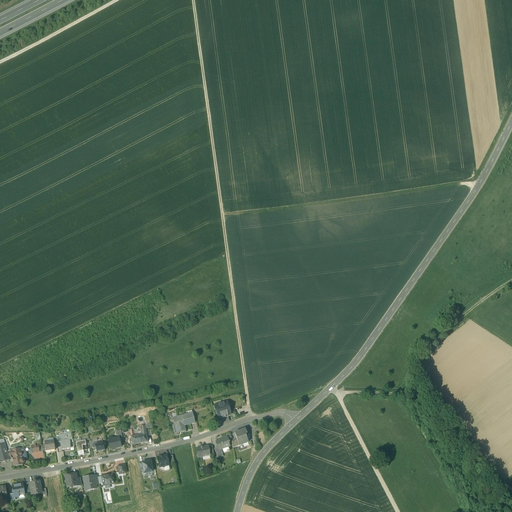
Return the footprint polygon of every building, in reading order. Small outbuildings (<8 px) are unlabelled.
[(423,400),(423,398),(422,396),(421,395),(420,394),(418,393),(416,394),(414,395),(413,397),(413,399),(413,401),(414,402),(416,403),(418,404),(420,403),(421,402),(423,400)] [(231,415),(227,402),(221,403),(225,416),(231,415)] [(221,403),(215,405),(218,418),(225,416),(221,403)] [(192,414),(173,419),(177,433),(185,431),(184,426),(195,423),(192,414)] [(241,431),(239,432),(239,431),(234,433),(237,440),(239,445),(248,442),(245,434),(247,433),(245,429),(241,431)] [(142,435),(138,436),(140,444),(147,442),(147,438),(148,438),(148,436),(146,436),(145,432),(142,433),(142,435)] [(67,434),(60,435),(61,437),(61,441),(61,442),(62,449),(70,448),(69,440),(72,440),(71,436),(67,436),(67,434)] [(134,436),(131,437),(131,439),(130,440),(130,442),(132,441),(132,445),(140,444),(138,436),(134,436)] [(223,439),(216,442),(218,447),(219,450),(221,450),(229,446),(228,442),(229,442),(226,436),(223,438),(223,439)] [(118,438),(108,440),(110,450),(112,449),(112,450),(113,450),(115,450),(115,449),(115,448),(121,447),(119,440),(119,438),(118,438)] [(53,440),(44,442),(45,448),(46,450),(50,449),(50,450),(55,450),(54,444),(53,440)] [(85,441),(76,442),(78,456),(88,454),(85,441)] [(102,441),(92,443),(92,445),(93,448),(94,448),(94,450),(96,450),(97,452),(104,451),(103,446),(103,443),(102,441)] [(0,445),(0,461),(0,462),(9,460),(7,451),(5,444),(0,445)] [(38,445),(31,446),(32,453),(40,452),(39,452),(39,447),(38,445)] [(205,446),(199,448),(196,448),(197,454),(197,455),(197,457),(198,457),(198,458),(199,458),(201,458),(202,457),(206,456),(206,455),(209,455),(210,455),(208,447),(208,446),(205,447),(205,446)] [(221,450),(219,450),(218,447),(214,448),(218,458),(223,456),(221,450)] [(20,448),(7,451),(9,460),(10,460),(10,459),(13,458),(13,461),(12,463),(13,465),(14,466),(14,467),(23,465),(22,464),(24,463),(25,462),(24,460),(23,459),(22,459),(20,448)] [(167,456),(157,457),(158,461),(157,463),(159,464),(159,467),(163,467),(164,467),(165,466),(169,465),(168,465),(167,456)] [(144,473),(153,472),(152,466),(150,461),(142,463),(143,470),(144,473)] [(124,465),(118,466),(119,474),(126,473),(124,465)] [(113,474),(101,476),(103,486),(114,484),(113,474)] [(76,475),(72,475),(65,476),(66,482),(68,481),(68,485),(73,485),(73,486),(78,486),(76,479),(76,475)] [(94,476),(83,478),(86,490),(87,490),(87,489),(95,487),(95,489),(96,489),(95,485),(94,477),(94,476)] [(30,483),(29,483),(31,492),(31,495),(38,494),(38,492),(41,491),(40,481),(36,482),(34,481),(33,482),(33,483),(30,483)] [(22,484),(12,486),(14,493),(14,497),(15,497),(19,497),(18,494),(24,493),(22,484)]
